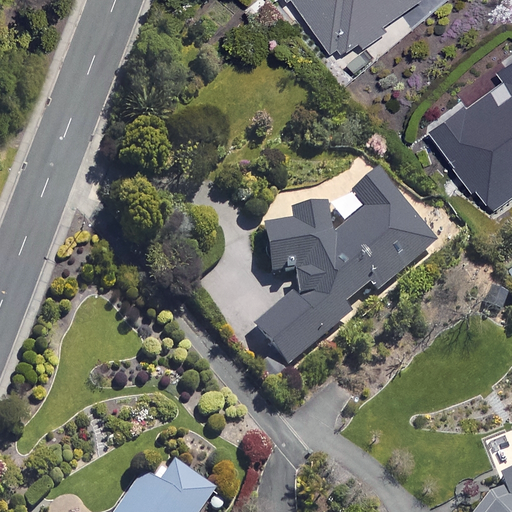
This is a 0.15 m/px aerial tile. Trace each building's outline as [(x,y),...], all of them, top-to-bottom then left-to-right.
[(297,0),(334,52),(338,49),(342,55),(361,42),(365,47),(394,27),(389,20),(418,0),(297,0)] [(511,61),(502,69),(511,82),(511,94),(501,102),(491,88),(434,129),(491,211),(511,196),(511,61)] [(293,216),(285,217),(286,224),(264,226),(269,275),(295,272),(296,293),(254,327),(287,366),(353,311),(347,305),(366,289),(372,296),(434,244),(375,173),(349,194),(363,211),(344,227),(328,208),(292,212),(293,216)] [(198,511),(213,493),(165,459),(148,484),(141,478),(117,511),(198,511)] [(511,511),(511,472),(495,478),(499,490),(482,495),(469,511),(511,511)]
